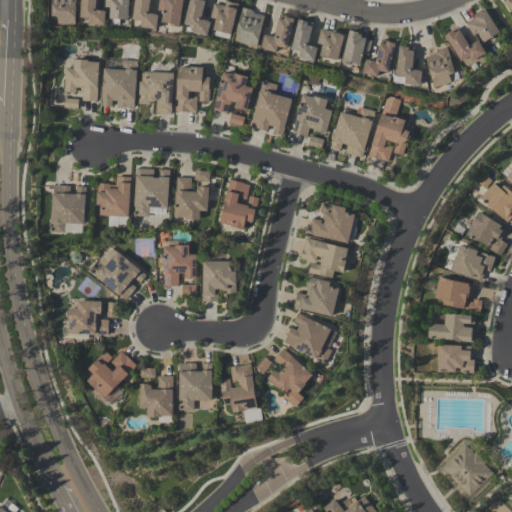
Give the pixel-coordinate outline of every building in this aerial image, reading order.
[(76,0),(76,25),(58,25),(58,17),(52,17),(52,0),(76,0)] [(105,26),(89,25),(90,19),(80,18),(81,0),(96,0),(96,11),(106,11),(105,26)] [(128,0),(128,20),(120,20),(119,25),(111,25),(111,20),(110,20),(110,8),(104,7),(104,0),(128,0)] [(135,0),(150,0),(148,14),(158,15),(156,30),(141,28),(142,21),(132,20),(135,0)] [(157,11),(158,0),(183,0),(179,28),(171,27),(171,24),(161,23),(163,12),(157,11)] [(207,36),(192,33),(193,27),(184,24),(189,0),(205,0),(201,20),(210,22),(207,36)] [(229,40),(215,36),(216,31),(213,31),(216,19),(210,18),(214,4),(225,7),(226,2),(238,5),(229,40)] [(239,44),(241,35),(235,34),(242,8),(251,10),(251,11),(254,12),(254,14),(264,17),(257,48),(239,44)] [(478,33),(473,36),(465,24),(475,17),(474,16),(484,9),(499,33),(484,43),(478,33)] [(260,49),(264,35),(274,37),(279,16),(294,20),(286,49),(277,47),(276,53),(260,49)] [(291,50),(298,20),(313,23),(307,46),(317,49),(314,63),(298,59),(300,53),(291,50)] [(444,35),(457,27),(469,47),(478,41),(486,54),(472,62),(469,57),(461,62),(444,35)] [(319,57),(322,45),(317,44),(320,30),(341,35),(340,35),(343,36),(337,61),(319,57)] [(341,64),(349,31),(358,33),(358,35),(361,36),(360,38),(372,41),(368,56),(362,54),(360,66),(350,64),(350,66),(341,64)] [(362,74),(366,60),(375,62),(380,41),(395,44),(388,74),(379,72),(378,78),(362,74)] [(412,71),(422,72),(420,86),(405,85),(405,79),(396,78),(399,47),(413,49),(413,52),(414,52),(412,71)] [(425,57),(435,54),(435,52),(438,51),(437,50),(447,47),(455,74),(449,75),(451,83),(434,88),(425,57)] [(66,69),(73,69),(73,60),(88,61),(87,62),(99,63),(96,102),(82,101),(82,92),(76,92),(76,93),(64,92),(66,69)] [(137,61),(134,109),(117,108),(118,101),(111,101),(111,107),(101,106),(104,69),(122,70),(122,60),(137,61)] [(209,78),(208,102),(199,102),(199,93),(191,92),(191,97),(197,97),(196,113),(175,112),(178,68),(191,68),(191,67),(203,68),(202,77),(209,78)] [(140,82),(144,82),(144,72),(174,74),(171,115),(156,114),(156,103),(150,102),(150,106),(138,105),(140,82)] [(234,109),(236,104),(230,102),(227,114),(213,110),(223,73),(233,75),(234,74),(248,78),(245,87),(252,89),(246,112),(234,109)] [(274,95),(291,100),(282,136),(272,133),(274,127),(268,126),(267,132),(250,127),(262,81),(277,85),(274,95)] [(324,110),(331,112),(326,135),(314,132),(315,130),(309,129),(307,137),(292,133),(301,95),(313,98),(313,97),(327,100),(324,110)] [(400,100),(395,118),(405,121),(402,130),(409,132),(402,156),(393,153),(395,144),(389,142),(387,147),(392,148),(388,162),(368,157),(386,96),(400,100)] [(64,99),(64,108),(78,109),(78,100),(64,99)] [(362,159),(345,154),(347,146),(341,144),(339,152),(330,150),(340,113),(358,118),(361,108),(375,112),(362,159)] [(231,114),(228,123),(241,127),(244,118),(231,114)] [(310,137),(307,146),(321,149),(323,140),(310,137)] [(167,209),(149,208),(149,217),(133,216),(136,169),(154,170),(153,179),(159,179),(159,170),(169,171),(167,209)] [(194,171),(194,181),(209,181),(209,172),(194,171)] [(131,178),(129,218),(127,218),(127,226),(118,225),(118,228),(108,227),(109,217),(100,216),(100,206),(96,206),(97,184),(108,184),(108,186),(116,187),(116,177),(131,178)] [(177,178),(191,179),(191,191),(197,192),(197,189),(199,189),(199,188),(209,188),(207,212),(200,212),(199,221),(185,220),(185,218),(174,217),(177,178)] [(229,180),(243,184),(243,185),(249,186),(246,201),(240,199),(239,205),(246,207),(249,197),(258,199),(252,224),(245,222),(242,231),(230,228),(230,226),(218,224),(229,180)] [(511,217),(507,223),(480,200),(493,184),(500,189),(503,186),(511,193),(511,217)] [(84,225),(65,224),(65,234),(50,233),(53,186),(70,187),(69,194),(75,195),(76,187),(86,188),(84,225)] [(347,244),(308,235),(311,219),(322,221),(323,216),(321,215),(323,203),(346,209),(345,213),(354,215),(347,244)] [(507,230),(500,241),(507,245),(500,257),(487,249),(488,248),(477,241),(476,242),(466,236),(471,227),(470,226),(478,213),(507,230)] [(82,233),(82,225),(65,224),(65,232),(82,233)] [(300,259),(305,239),(348,250),(345,262),(346,262),(343,275),(334,272),(332,279),(308,273),(310,264),(319,266),(321,258),(316,257),(315,263),(300,259)] [(188,246),(188,256),(196,256),(196,279),(184,279),(184,274),(178,274),(178,287),(163,287),(163,248),(174,247),(174,246),(188,246)] [(485,271),(481,282),(450,271),(452,268),(450,268),(454,257),(455,258),(459,246),(477,252),(476,256),(481,258),(483,254),(495,258),(490,272),(485,271)] [(125,301),(89,272),(98,261),(105,267),(117,252),(146,276),(140,283),(135,280),(131,284),(136,288),(125,301)] [(202,262),(231,263),(231,273),(236,273),(236,295),(225,295),(225,293),(218,293),(217,302),(202,302),(202,262)] [(331,318),(298,310),(299,309),(293,308),(297,293),(305,295),(307,289),(306,288),(308,278),(330,283),(329,287),(338,289),(331,318)] [(480,313),(442,306),(443,301),(434,299),(438,278),(474,285),(471,299),(466,298),(465,301),(473,303),(473,300),(482,301),(480,313)] [(181,286),(181,295),(195,295),(195,286),(181,286)] [(108,336),(72,335),(72,339),(61,339),(62,322),(68,322),(68,309),(77,309),(77,302),(101,302),(101,315),(100,315),(100,321),(108,321),(108,336)] [(107,303),(107,317),(117,318),(117,303),(107,303)] [(283,343),(291,328),(296,331),(299,325),(293,322),(297,314),(331,331),(323,347),(331,351),(325,364),(290,347),(291,346),(283,343)] [(444,325),(445,315),(475,317),(474,325),(466,325),(465,328),(474,329),(472,343),(427,339),(429,324),(444,325)] [(473,374),(460,374),(460,369),(455,369),(455,374),(437,373),(438,360),(437,360),(438,346),(470,347),(470,359),(474,359),(473,374)] [(283,350),(312,376),(305,384),(306,385),(298,394),(303,399),(295,409),(281,397),(283,394),(267,380),(275,371),(278,374),(283,369),(273,361),(283,350)] [(88,370),(105,352),(112,358),(105,366),(111,371),(115,367),(110,363),(121,352),(136,366),(105,399),(97,390),(96,391),(86,382),(93,375),(88,370)] [(265,358),(255,368),(262,374),(272,364),(265,358)] [(178,411),(178,372),(179,372),(179,364),(195,364),(195,372),(202,373),(202,364),(211,364),(211,402),(193,402),(193,411),(178,411)] [(257,409),(260,409),(262,422),(244,424),(243,412),(232,414),(231,405),(224,406),(220,381),(229,380),(231,389),(238,388),(238,383),(232,383),(229,368),(250,365),(257,409)] [(139,369),(139,379),(154,378),(154,369),(139,369)] [(172,377),(172,417),(171,417),(171,424),(158,424),(158,419),(146,419),(146,409),(139,409),(139,385),(149,385),(149,386),(151,386),(151,388),(157,388),(157,377),(172,377)] [(441,469),(465,445),(474,454),(475,453),(485,463),(484,465),(493,474),(469,497),(441,469)] [(325,511),(323,509),(334,501),(340,508),(353,498),(357,502),(364,497),(376,511),(325,511)]
